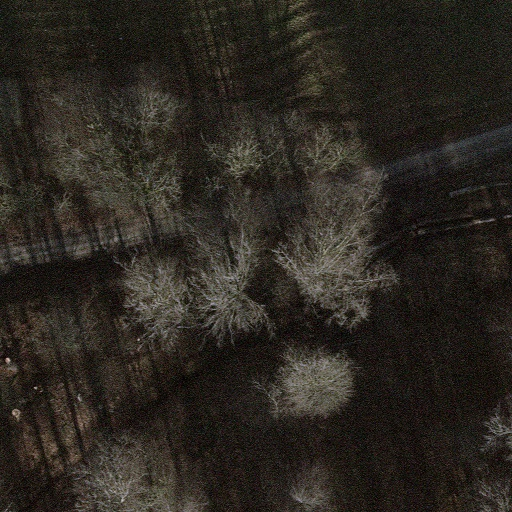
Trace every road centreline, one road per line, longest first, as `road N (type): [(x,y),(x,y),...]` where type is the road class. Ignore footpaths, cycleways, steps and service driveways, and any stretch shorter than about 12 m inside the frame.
road 1 (track): [(411,172),(366,254),(307,303),(154,387),(1,511)]
road 2 (track): [(0,263),(411,172),(511,137)]
